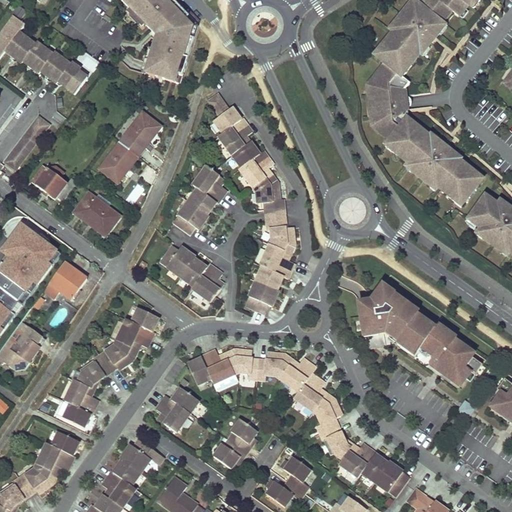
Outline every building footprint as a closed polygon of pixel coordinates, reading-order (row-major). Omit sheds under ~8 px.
[(28,0),(42,9),(48,0),(28,0)] [(172,0),(122,0),(150,29),(155,36),(146,67),(144,72),(181,86),(198,25),(172,0)] [(432,184),(437,188),(453,201),(458,196),(464,201),(478,184),(471,179),(476,174),(459,160),(460,159),(420,126),(419,127),(413,122),(409,128),(402,123),(407,117),(408,116),(405,89),(410,83),(396,72),(401,66),(407,70),(420,54),(422,55),(431,44),(430,42),(436,35),(437,36),(442,30),(439,27),(443,22),(446,18),(452,10),(459,16),(465,8),(466,9),(469,5),(473,0),(477,3),(478,0),(422,0),(420,4),(418,2),(414,7),(411,4),(405,11),(406,11),(400,18),(399,18),(394,24),(397,27),(393,31),(380,48),(385,53),(380,59),(385,63),(376,74),(370,81),(371,82),(377,87),(376,102),(374,102),(374,109),(377,109),(377,119),(373,122),(371,124),(375,129),(376,127),(382,134),(383,134),(389,139),(395,145),(391,150),(408,163),(412,167),(410,170),(430,187),(432,184)] [(59,81),(68,87),(79,72),(76,69),(75,66),(71,64),(69,68),(63,64),(63,59),(55,53),(53,55),(51,54),(50,50),(43,45),(39,45),(37,44),(36,47),(33,45),(33,41),(25,35),(21,36),(19,35),(6,52),(23,64),(25,62),(40,73),(41,71),(57,83),(59,81)] [(385,53),(380,48),(374,54),(380,59),(385,53)] [(511,92),(511,69),(500,83),(511,92)] [(371,82),(367,86),(367,116),(373,122),(377,119),(377,109),(374,109),(374,102),(376,102),(377,87),(371,82)] [(219,96),(208,103),(219,118),(229,111),(219,96)] [(219,118),(214,121),(224,134),(231,129),(235,135),(248,126),(243,119),(241,120),(233,108),(229,111),(219,118)] [(138,158),(161,128),(143,114),(119,144),(138,158)] [(38,117),(6,162),(16,170),(49,125),(38,117)] [(413,122),(407,117),(402,123),(409,128),(413,122)] [(224,134),(219,138),(233,156),(247,146),(243,140),(247,137),(253,132),(248,126),(235,135),(231,129),(224,134)] [(247,146),(251,143),(247,137),(243,140),(247,146)] [(395,145),(389,139),(384,145),(391,150),(395,145)] [(247,146),(233,156),(242,169),(244,167),(252,161),(256,167),(265,161),(269,158),(264,152),(260,154),(251,143),(247,146)] [(138,158),(119,144),(99,170),(118,185),(138,158)] [(242,169),(240,170),(254,189),(264,182),(266,180),(265,178),(267,177),(264,172),(268,170),(274,165),(269,158),(265,161),(256,167),(252,161),(244,167),(242,169)] [(69,185),(42,165),(30,182),(56,202),(58,198),(63,203),(77,183),(72,180),(69,185)] [(207,168),(193,187),(198,190),(205,195),(210,188),(222,198),(227,191),(223,188),(215,182),(219,176),(207,168)] [(264,182),(254,189),(257,193),(259,211),(265,210),(285,208),(284,200),(279,201),(277,182),(271,174),(267,177),(265,178),(266,180),(264,182)] [(471,179),(478,184),(482,179),(476,174),(471,179)] [(223,188),(227,182),(219,176),(215,182),(223,188)] [(137,184),(128,197),(136,202),(145,189),(137,184)] [(205,195),(198,190),(189,203),(207,216),(216,203),(218,204),(222,198),(210,188),(205,195)] [(92,228),(106,238),(120,217),(108,208),(112,204),(99,194),(96,199),(89,194),(73,214),(81,220),(84,216),(94,224),(92,228)] [(458,196),(453,201),(460,206),(464,201),(458,196)] [(511,210),(509,211),(498,203),(496,205),(484,196),(467,219),(476,225),(475,226),(479,229),(478,231),(483,234),(480,238),(487,243),(488,241),(496,247),(499,241),(506,246),(511,250),(511,210)] [(207,216),(189,203),(173,224),(190,236),(195,230),(197,232),(209,217),(207,216)] [(267,223),(286,221),(285,208),(265,210),(267,223)] [(94,224),(84,216),(81,220),(92,228),(94,224)] [(476,225),(467,219),(464,223),(473,229),(475,226),(476,225)] [(286,221),(267,223),(268,231),(271,231),(272,240),(270,245),(283,251),(283,252),(287,254),(293,240),(292,228),(287,229),(286,221)] [(499,241),(496,247),(494,248),(501,253),(506,246),(499,241)] [(283,251),(270,245),(261,267),(263,267),(274,272),(277,265),(288,270),(291,262),(284,259),(281,257),(283,252),(283,251)] [(179,251),(172,246),(158,264),(180,280),(193,262),(195,259),(181,249),(179,251)] [(193,262),(180,280),(193,289),(201,278),(207,283),(216,270),(209,266),(206,271),(193,262)] [(77,274),(64,264),(49,286),(44,292),(55,300),(60,293),(71,301),(84,283),(76,276),(77,274)] [(274,272),(263,267),(256,281),(277,290),(283,276),(285,277),(288,270),(277,265),(274,272)] [(201,278),(193,289),(192,290),(210,304),(222,288),(216,283),(222,275),(216,270),(207,283),(201,278)] [(86,280),(77,274),(76,276),(84,283),(86,280)] [(277,290),(256,281),(246,306),(265,314),(269,306),(272,307),(276,299),(272,297),(273,294),(275,295),(277,290)] [(358,304),(363,332),(377,330),(378,334),(398,341),(399,339),(418,352),(421,348),(433,356),(430,361),(432,365),(436,368),(440,363),(445,367),(441,372),(453,380),(454,379),(462,384),(471,371),(476,375),(483,364),(471,356),(473,353),(455,340),(457,338),(438,324),(435,329),(422,320),(423,319),(405,305),(405,304),(393,295),(395,293),(384,284),(373,299),(374,302),(365,303),(358,304)] [(23,302),(0,332),(0,353),(21,324),(31,310),(25,306),(26,305),(23,302)] [(134,320),(139,311),(133,308),(129,317),(134,320)] [(134,320),(132,324),(140,328),(137,335),(151,342),(155,334),(153,334),(159,321),(150,316),(139,311),(134,320)] [(117,343),(127,322),(122,319),(111,341),(117,343)] [(132,324),(127,322),(117,343),(130,350),(131,348),(134,349),(136,344),(140,346),(148,350),(151,342),(137,335),(140,328),(132,324)] [(43,338),(21,324),(0,353),(0,362),(3,365),(5,363),(16,371),(27,368),(38,351),(35,349),(43,338)] [(130,350),(117,343),(115,348),(107,353),(100,358),(111,374),(116,370),(117,371),(134,360),(138,351),(134,349),(131,348),(130,350)] [(107,353),(115,348),(112,344),(104,349),(107,353)] [(207,372),(211,381),(214,386),(235,377),(229,362),(227,363),(226,361),(221,363),(219,359),(216,352),(208,355),(214,369),(207,372)] [(233,352),(224,357),(226,361),(227,363),(229,362),(235,377),(239,375),(249,376),(248,381),(257,382),(259,361),(250,361),(251,354),(233,352)] [(202,360),(188,367),(198,387),(211,381),(207,372),(214,369),(208,355),(201,358),(202,360)] [(259,361),(257,382),(265,382),(265,377),(275,379),(279,381),(289,368),(290,369),(292,367),(295,363),(287,358),(268,356),(267,362),(259,361)] [(111,374),(100,358),(80,371),(82,374),(77,384),(90,391),(94,383),(95,384),(111,374)] [(289,368),(279,381),(298,395),(311,376),(316,370),(303,360),(298,366),(296,370),(292,367),(290,369),(289,368)] [(440,363),(436,368),(441,372),(445,367),(440,363)] [(471,371),(462,384),(466,388),(476,375),(471,371)] [(298,395),(294,400),(313,413),(322,401),(320,400),(322,398),(318,395),(320,391),(324,385),(311,376),(298,395)] [(511,382),(506,378),(499,389),(504,393),(495,405),(503,411),(501,413),(511,420),(511,382)] [(64,404),(74,383),(69,380),(59,401),(64,404)] [(77,384),(74,383),(64,404),(70,407),(78,410),(81,403),(95,410),(98,403),(87,397),(90,391),(77,384)] [(166,397),(160,404),(173,413),(178,406),(190,415),(199,402),(183,391),(174,402),(166,397)] [(322,401),(313,413),(317,416),(321,425),(317,427),(320,435),(337,427),(334,420),(340,417),(332,399),(325,394),(322,398),(320,400),(322,401)] [(9,407),(0,400),(0,411),(4,414),(9,407)] [(471,404),(465,400),(461,406),(456,412),(462,416),(468,421),(473,414),(477,409),(471,404)] [(78,410),(70,407),(68,411),(63,420),(84,430),(90,416),(92,417),(95,410),(81,403),(78,410)] [(160,404),(156,410),(162,414),(166,417),(162,423),(176,434),(190,415),(178,406),(173,413),(160,404)] [(493,408),(500,414),(501,413),(503,411),(495,405),(493,408)] [(58,418),(63,420),(68,411),(62,409),(58,418)] [(158,420),(162,423),(166,417),(162,414),(158,420)] [(229,441),(244,452),(254,438),(258,433),(240,421),(231,433),(234,434),(229,441)] [(337,427),(320,435),(330,457),(334,455),(342,461),(349,452),(350,450),(343,445),(344,444),(342,439),(337,427)] [(58,435),(52,449),(61,453),(57,460),(71,466),(74,459),(72,458),(79,444),(58,435)] [(254,438),(244,452),(248,454),(258,441),(254,438)] [(349,452),(355,456),(358,450),(342,439),(344,444),(343,445),(350,450),(349,452)] [(146,459),(152,451),(139,441),(133,449),(130,447),(125,455),(128,457),(127,460),(125,459),(122,462),(140,476),(150,461),(146,459)] [(222,445),(213,457),(230,470),(234,464),(244,452),(229,441),(224,447),(222,445)] [(342,461),(339,465),(358,479),(362,474),(367,467),(360,463),(369,450),(362,445),(358,450),(355,456),(349,452),(342,461)] [(52,449),(47,446),(37,468),(50,474),(51,472),(54,473),(57,468),(61,470),(67,474),(71,466),(57,460),(61,453),(52,449)] [(367,467),(362,474),(374,483),(387,465),(375,456),(376,455),(369,450),(360,463),(367,467)] [(248,454),(244,452),(234,464),(238,468),(248,454)] [(290,461),(284,470),(292,476),(295,478),(290,485),(303,494),(308,488),(302,483),(311,471),(293,458),(290,461)] [(281,468),(284,470),(290,461),(287,459),(281,468)] [(111,474),(107,480),(119,489),(123,483),(131,488),(140,476),(122,462),(113,475),(111,474)] [(387,465),(374,483),(396,499),(398,495),(410,479),(395,468),(394,469),(387,465)] [(50,474),(37,468),(35,472),(27,477),(24,473),(17,478),(30,497),(37,492),(38,495),(54,484),(59,475),(54,473),(51,472),(50,474)] [(30,497),(17,478),(0,489),(0,496),(1,498),(0,500),(0,509),(5,511),(10,511),(13,507),(15,507),(30,497)] [(182,495),(187,488),(174,479),(158,503),(170,511),(193,511),(198,506),(185,497),(183,499),(180,497),(182,495)] [(120,509),(133,490),(131,488),(123,483),(119,489),(107,480),(106,481),(102,487),(108,492),(112,495),(108,500),(120,509)] [(268,492),(274,483),(271,481),(265,489),(268,492)] [(303,494),(290,485),(285,492),(282,489),(274,483),(268,492),(266,495),(284,508),(293,497),(299,501),(303,494)] [(416,491),(409,502),(416,507),(423,496),(416,491)] [(108,500),(112,495),(108,492),(104,497),(108,500)] [(428,500),(423,496),(416,507),(421,510),(428,500)] [(117,511),(120,509),(108,500),(104,497),(103,498),(95,510),(92,508),(89,511),(117,511)] [(331,511),(366,511),(367,511),(349,499),(343,508),(337,504),(331,511)] [(421,510),(419,511),(441,511),(440,511),(442,509),(428,500),(421,510)]
